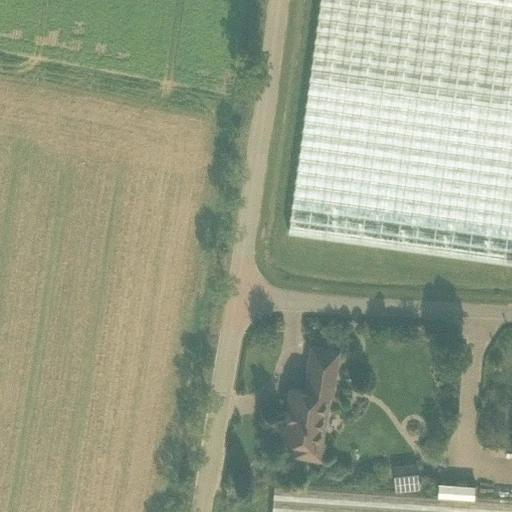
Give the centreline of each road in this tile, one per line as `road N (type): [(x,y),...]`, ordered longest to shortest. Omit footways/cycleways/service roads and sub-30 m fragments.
road 1 (unclassified): [(234,295),(277,0)]
road 2 (unclassified): [(511,312),(234,295)]
road 3 (unclassified): [(201,511),(234,295)]
